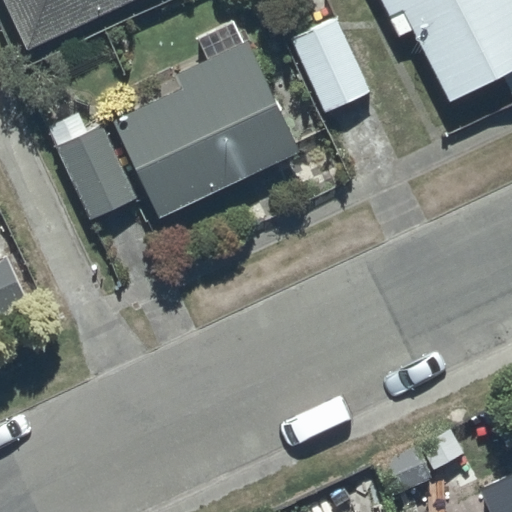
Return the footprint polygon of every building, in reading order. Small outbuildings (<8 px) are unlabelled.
[(7,0),(31,46),(125,0),(7,0)] [(511,0),(383,0),(400,31),(409,26),(447,97),(500,69),(511,91),(511,0)] [(336,14),(289,34),(322,108),(369,87),(336,14)] [(183,83),(112,118),(161,215),(299,146),(244,36),(176,70),(183,83)] [(79,109),(48,123),(89,216),(134,195),(100,120),(86,126),(79,109)] [(5,252),(0,254),(0,311),(27,299),(5,252)] [(511,511),(511,469),(478,486),(489,511),(511,511)]
